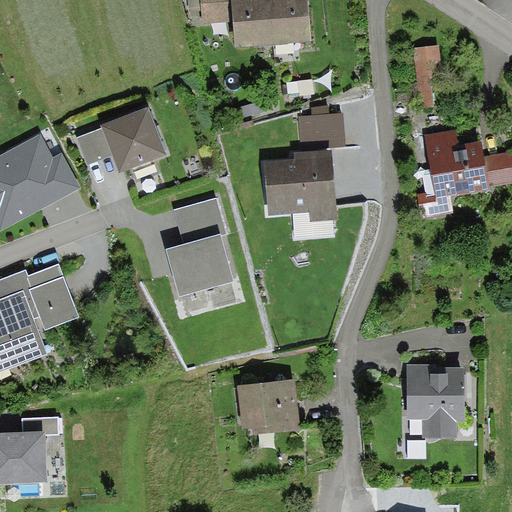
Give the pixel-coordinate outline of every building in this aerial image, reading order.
[(188,0),(190,12),(201,12),(202,24),(234,22),(236,47),(310,42),(307,0),(188,0)] [(440,47),(413,50),(420,109),(447,106),(440,47)] [(312,116),(299,117),(301,148),(343,146),(341,114),(328,115),(327,107),(312,108),(312,116)] [(165,154),(147,108),(102,125),(103,128),(113,155),(119,172),(165,154)] [(434,181),(412,191),(422,212),(449,199),(445,188),(483,177),(471,138),(448,146),(439,125),(417,137),(434,181)] [(87,164),(113,155),(103,128),(77,137),(87,164)] [(0,228),(1,231),(79,187),(61,155),(53,159),(40,136),(0,158),(0,228)] [(294,160),(264,162),(268,213),(310,211),(311,219),(335,218),(331,152),(293,154),(294,160)] [(216,199),(174,211),(184,245),(220,234),(226,233),(216,199)] [(184,245),(167,250),(180,295),(232,282),(220,234),(184,245)] [(0,370),(49,352),(36,320),(40,319),(45,331),(81,317),(60,263),(29,275),(27,270),(0,280),(0,370)] [(457,364),(425,364),(425,373),(404,374),(404,411),(428,411),(428,428),(445,427),(445,403),(456,403),(457,364)] [(294,380),(237,387),(242,427),(252,426),(253,433),(300,428),(294,380)] [(0,433),(0,484),(47,484),(46,435),(59,435),(59,417),(22,418),(22,433),(0,433)]
